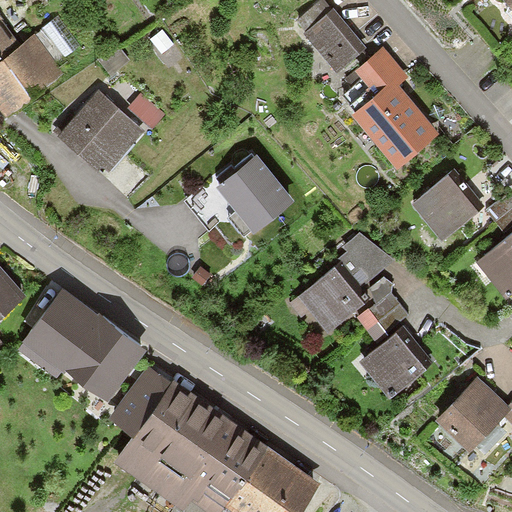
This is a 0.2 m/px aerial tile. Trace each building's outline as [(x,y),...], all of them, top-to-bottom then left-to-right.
[(328,0),(317,0),(299,16),(307,25),(305,26),(339,67),(368,42),(334,2),(332,3),(328,0)] [(0,14),(0,64),(24,48),(0,14)] [(38,37),(24,48),(0,64),(0,108),(6,117),(65,72),(38,37)] [(375,85),(352,104),(397,159),(437,127),(419,104),(399,80),(409,72),(384,41),(357,63),(375,85)] [(64,134),(59,140),(98,173),(103,167),(110,174),(146,133),(100,92),(64,134)] [(141,94),(129,108),(151,129),(164,114),(141,94)] [(295,193),(258,146),(218,178),(236,201),(239,205),(229,213),(245,232),(295,193)] [(450,166),(411,195),(440,232),(478,203),(467,188),(450,166)] [(487,211),(506,234),(511,229),(511,197),(509,194),(487,211)] [(328,326),(372,291),(363,280),(394,256),(360,228),(335,248),(338,254),(334,257),(296,288),(297,290),(288,297),(301,314),(312,306),(328,326)] [(511,229),(506,234),(478,257),(506,295),(511,290),(511,229)] [(0,310),(26,289),(0,258),(0,342),(5,339),(0,332),(0,310)] [(384,273),(368,285),(379,298),(357,315),(377,338),(396,323),(409,312),(392,290),(393,280),(384,273)] [(97,306),(61,279),(25,328),(29,330),(20,342),(57,369),(65,358),(108,390),(146,339),(99,304),(97,306)] [(377,338),(358,352),(389,390),(426,360),(412,342),(396,323),(377,338)] [(111,411),(134,426),(170,374),(148,359),(111,411)] [(172,370),(170,374),(134,426),(113,457),(184,506),(191,496),(213,511),(296,511),(323,474),(172,370)] [(478,370),(434,413),(469,446),(504,411),(511,403),(508,400),(478,370)]
